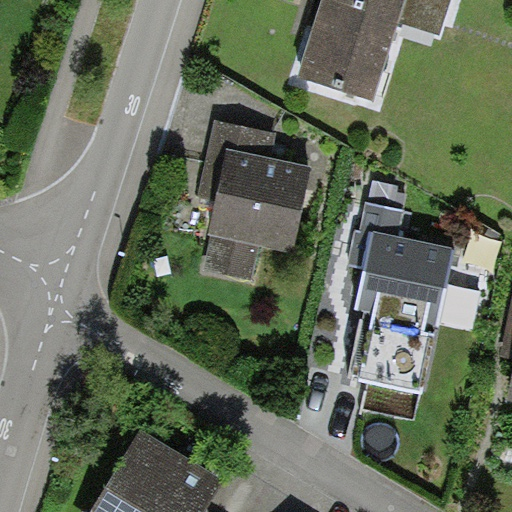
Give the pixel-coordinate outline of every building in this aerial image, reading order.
[(321,0),(297,76),(374,101),(399,22),(440,35),(451,0),(321,0)] [(207,155),(225,159),(227,149),(272,158),(277,132),(215,119),(207,155)] [(311,166),(272,158),(227,149),(225,159),(216,198),(209,234),(213,235),(206,269),(253,279),(261,245),(293,252),(311,166)] [(198,194),(216,198),(225,159),(207,155),(198,194)] [(363,311),(350,378),(423,393),(437,326),(440,327),(456,247),(400,235),(405,210),(366,202),(361,227),(356,226),(349,265),(363,268),(355,309),(363,311)] [(511,312),(503,356),(511,358),(511,388),(509,401),(511,401),(511,312)] [(203,511),(224,479),(142,429),(90,511),(203,511)]
